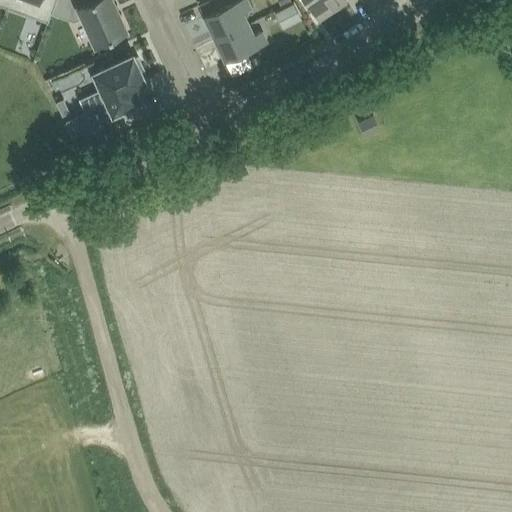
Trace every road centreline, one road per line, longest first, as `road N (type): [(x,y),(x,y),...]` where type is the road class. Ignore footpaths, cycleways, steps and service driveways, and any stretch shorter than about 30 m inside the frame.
road 1 (unclassified): [(162,511),(136,458),(58,196)]
road 2 (tertiary): [(212,124),(376,44),(428,0)]
road 3 (tertiary): [(58,196),(212,124)]
road 4 (residential): [(212,124),(151,0)]
